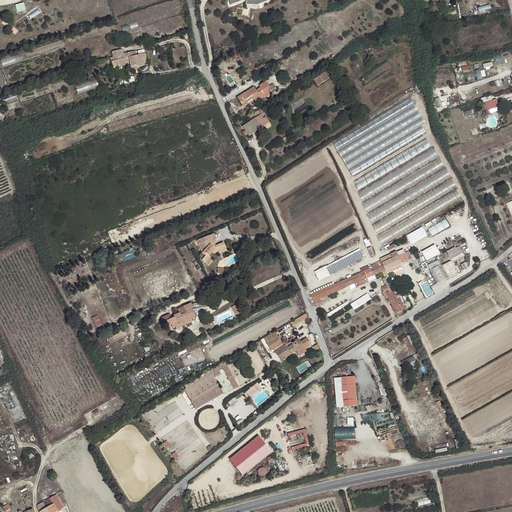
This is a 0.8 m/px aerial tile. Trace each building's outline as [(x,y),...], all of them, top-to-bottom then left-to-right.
[(18,11),(26,10),(25,2),(16,4),(18,11)] [(148,58),(146,54),(138,56),(137,52),(129,54),(130,58),(123,60),(122,55),(121,51),(113,53),(115,62),(112,62),(114,68),(118,66),(118,68),(128,66),(127,63),(131,62),(132,67),(136,66),(140,68),(144,67),(145,64),(144,59),(148,58)] [(2,58),(3,65),(16,63),(15,56),(2,58)] [(486,77),(485,69),(476,70),(477,78),(486,77)] [(318,85),(330,78),(326,72),(314,78),(318,85)] [(100,87),(98,79),(76,85),(78,92),(100,87)] [(267,87),(269,86),(266,82),(259,86),(262,90),(257,93),(254,87),(237,98),(242,105),(246,102),(245,100),(252,96),(253,98),(255,101),(261,98),(262,100),(271,94),(269,92),(267,87)] [(273,84),(269,86),(267,87),(269,92),(276,88),(273,84)] [(483,103),(484,108),(499,102),(497,97),(483,103)] [(410,98),(333,144),(337,151),(414,105),(410,98)] [(499,102),(484,108),(486,111),(500,106),(499,102)] [(414,105),(337,151),(341,157),(418,111),(414,105)] [(418,111),(341,157),(345,164),(422,117),(418,111)] [(260,114),(242,126),(249,135),(267,123),(263,118),(260,114)] [(422,117),(345,164),(348,169),(421,126),(425,123),(422,117)] [(421,126),(348,169),(353,176),(425,133),(421,126)] [(427,139),(354,182),(358,189),(431,147),(427,139)] [(434,149),(358,194),(363,202),(439,157),(434,149)] [(440,159),(362,206),(367,213),(444,167),(440,159)] [(447,169),(368,216),(372,223),(451,176),(447,169)] [(452,179),(373,227),(378,234),(456,187),(452,179)] [(456,190),(378,238),(382,245),(461,198),(456,190)] [(446,218),(428,228),(432,235),(450,225),(446,218)] [(407,235),(412,244),(429,235),(424,226),(407,235)] [(211,244),(214,243),(212,239),(215,238),(214,233),(197,240),(202,252),(205,255),(202,259),(208,265),(212,261),(209,258),(208,257),(212,252),(213,253),(218,251),(219,253),(226,251),(223,242),(215,245),(213,246),(211,244)] [(456,247),(448,252),(452,260),(464,253),(460,247),(457,248),(456,247)] [(320,299),(350,285),(354,284),(355,286),(355,287),(369,281),(367,278),(374,275),(382,271),(401,263),(411,258),(409,251),(398,256),(396,252),(380,259),(381,261),(371,265),(372,268),(311,294),(315,304),(320,302),(320,299)] [(363,252),(330,269),(332,274),(366,257),(363,252)] [(464,253),(452,260),(454,263),(465,256),(464,253)] [(428,265),(430,270),(440,265),(438,260),(428,265)] [(444,266),(450,279),(458,274),(452,262),(444,266)] [(460,268),(462,272),(469,268),(466,262),(461,265),(462,266),(460,268)] [(402,267),(401,263),(382,271),(384,277),(387,276),(387,274),(402,267)] [(440,265),(430,270),(437,283),(449,277),(442,264),(440,265)] [(382,287),(383,291),(385,290),(388,298),(395,314),(397,313),(402,310),(406,309),(400,297),(397,298),(392,287),(389,288),(388,285),(390,284),(387,277),(383,279),(385,285),(382,287)] [(427,297),(434,293),(427,280),(420,284),(427,297)] [(368,293),(351,303),(355,309),(372,298),(368,293)] [(181,314),(180,313),(174,315),(178,323),(176,324),(175,325),(175,326),(175,327),(175,328),(176,328),(177,329),(179,329),(180,328),(180,327),(180,326),(185,324),(184,323),(184,321),(190,318),(195,316),(192,310),(193,309),(191,303),(183,306),(185,310),(186,312),(181,314)] [(308,318),(306,313),(290,322),(293,327),(308,318)] [(98,315),(93,317),(97,327),(102,324),(98,315)] [(278,337),(275,331),(264,338),(267,344),(278,337)] [(278,337),(267,344),(271,350),(282,344),(278,337)] [(280,348),(283,354),(287,351),(289,355),(296,351),(299,355),(305,351),(304,349),(310,345),(306,338),(300,342),(298,339),(294,341),(292,338),(289,340),(290,342),(280,348)] [(147,343),(142,345),(148,357),(151,356),(149,351),(150,350),(147,343)] [(238,353),(240,357),(248,353),(245,349),(238,353)] [(414,355),(402,362),(405,367),(417,360),(414,355)] [(238,385),(224,361),(213,368),(199,376),(182,386),(196,408),(223,393),(214,377),(220,373),(218,370),(222,368),(234,388),(238,385)] [(334,378),(337,408),(357,406),(355,377),(334,378)] [(245,393),(251,400),(264,389),(258,382),(245,393)] [(356,438),(356,427),(336,427),(336,438),(356,438)] [(306,428),(288,433),(289,436),(302,433),(304,443),(293,446),(293,449),(310,445),(306,428)] [(243,475),(274,452),(261,435),(230,458),(243,475)] [(269,473),(267,467),(258,468),(260,475),(269,473)] [(49,499),(43,502),(48,511),(55,511),(64,507),(57,494),(54,496),(49,499)] [(430,497),(400,504),(401,510),(432,503),(430,497)] [(48,511),(43,502),(37,506),(37,508),(38,511),(48,511)]
